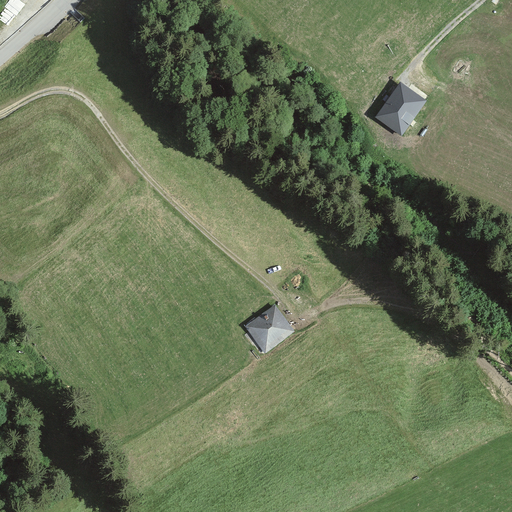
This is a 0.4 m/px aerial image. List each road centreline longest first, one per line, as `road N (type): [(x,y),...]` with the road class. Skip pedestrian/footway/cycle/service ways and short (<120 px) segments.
road 1 (track): [(0,115),(45,92),(82,98),(137,167),(282,296)]
road 2 (track): [(480,0),(405,72),(426,87)]
